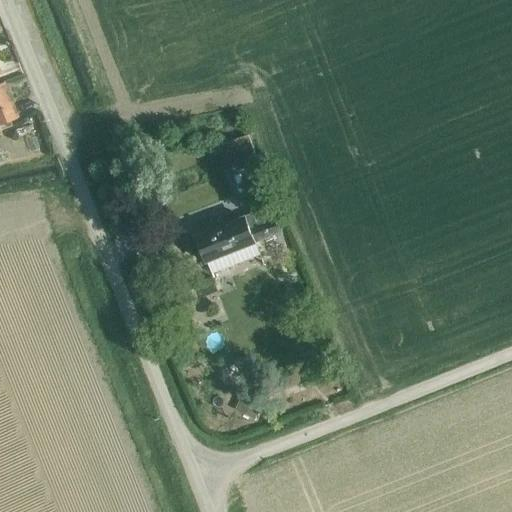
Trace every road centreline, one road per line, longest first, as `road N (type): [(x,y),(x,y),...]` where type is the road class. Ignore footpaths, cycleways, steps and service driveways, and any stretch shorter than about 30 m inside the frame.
road 1 (unclassified): [(198,478),(7,0)]
road 2 (unclassified): [(198,478),(511,354)]
